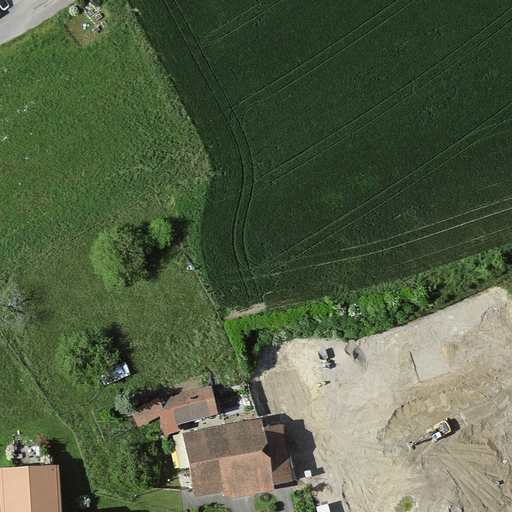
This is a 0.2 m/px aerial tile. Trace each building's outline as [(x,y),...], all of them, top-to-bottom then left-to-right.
[(511,333),(506,320),(406,362),(428,414),(511,378),(511,333)] [(298,367),(241,391),(255,423),(257,429),(314,405),(298,367)] [(159,394),(128,407),(136,427),(160,417),(167,434),(221,412),(211,389),(165,408),(159,394)] [(255,423),(174,432),(182,499),(260,490),(255,423)] [(300,425),(257,430),(264,477),(306,472),(300,425)] [(389,443),(326,469),(343,511),(434,511),(470,497),(443,432),(393,452),(389,443)] [(59,511),(57,471),(0,474),(0,484),(1,511),(59,511)]
